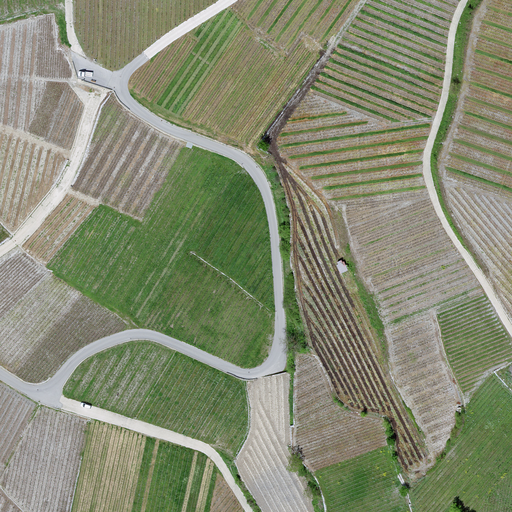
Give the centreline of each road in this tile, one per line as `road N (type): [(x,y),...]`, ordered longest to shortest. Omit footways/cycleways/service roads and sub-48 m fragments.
road 1 (unclassified): [(227,0),(129,67),(121,91),(161,125),(241,157),(257,174),(274,226),(275,355),(262,368),(240,372),(139,334),(81,354),(42,390),(0,372)]
road 2 (track): [(467,0),(425,163),(457,245),(511,335)]
road 3 (track): [(42,390),(207,451),(248,511)]
road 4 (track): [(88,104),(65,186),(0,245)]
